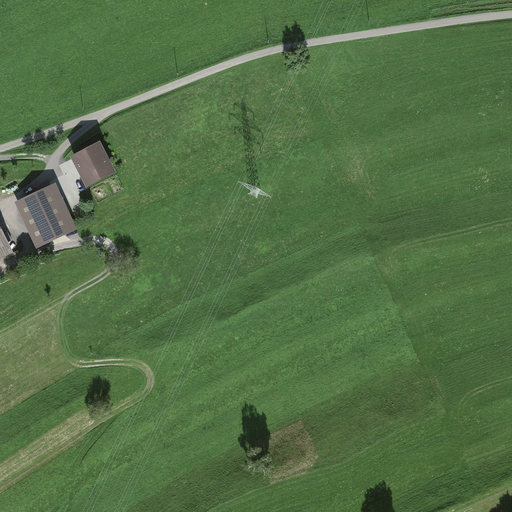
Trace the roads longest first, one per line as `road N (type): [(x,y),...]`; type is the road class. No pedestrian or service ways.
road 1 (unclassified): [(511,14),(265,52),(0,148)]
road 2 (track): [(149,386),(146,371),(131,362),(80,364),(62,346),(66,298),(108,270),(113,249),(90,240),(35,253),(27,246)]
